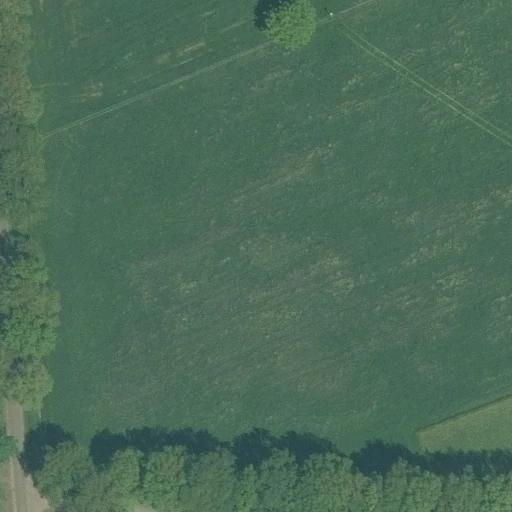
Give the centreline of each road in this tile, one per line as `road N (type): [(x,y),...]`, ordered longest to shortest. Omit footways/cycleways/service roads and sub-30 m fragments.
road 1 (unclassified): [(20,499),(0,243)]
road 2 (unclassified): [(20,499),(170,511)]
